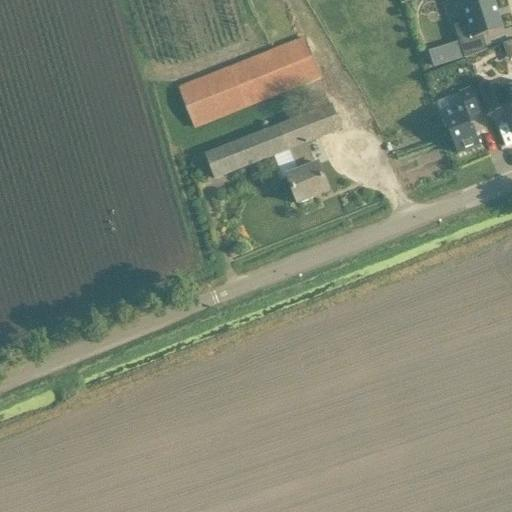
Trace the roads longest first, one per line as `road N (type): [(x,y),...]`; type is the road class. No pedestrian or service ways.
road 1 (residential): [(216,297),(511,183)]
road 2 (unclassified): [(0,380),(216,297)]
